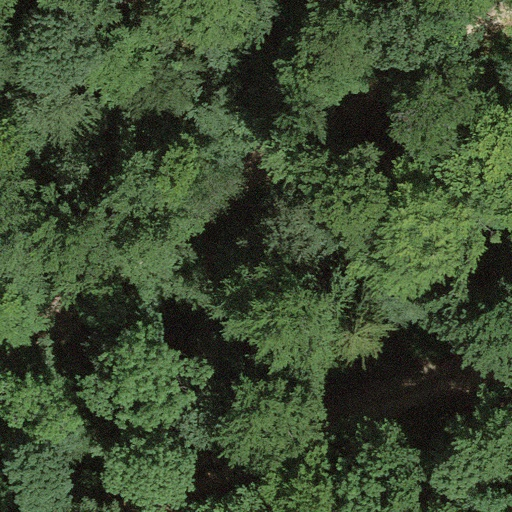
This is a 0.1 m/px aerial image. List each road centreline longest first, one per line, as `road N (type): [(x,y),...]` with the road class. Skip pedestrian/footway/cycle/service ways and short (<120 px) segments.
road 1 (track): [(511,4),(273,151),(0,366)]
road 2 (track): [(133,511),(401,392),(511,360)]
